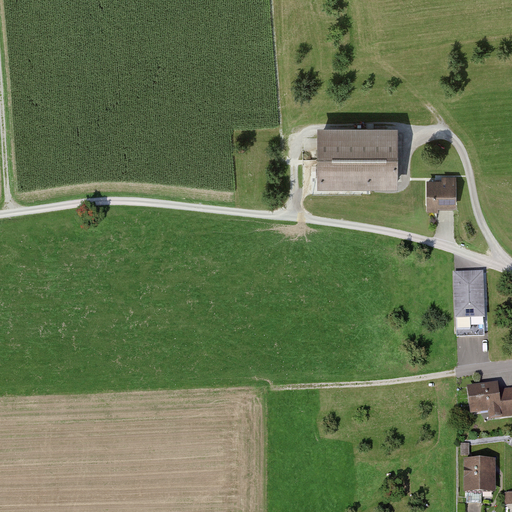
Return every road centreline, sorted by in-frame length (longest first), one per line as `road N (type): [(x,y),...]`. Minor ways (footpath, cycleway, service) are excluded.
road 1 (track): [(0,220),(128,199),(281,213),(434,241),(511,270)]
road 2 (track): [(511,268),(483,227),(453,137),(422,127),(318,126),(297,152),(281,213)]
road 3 (track): [(271,384),(459,369)]
